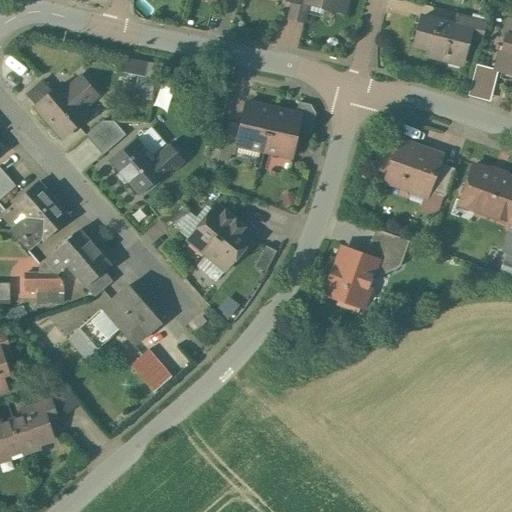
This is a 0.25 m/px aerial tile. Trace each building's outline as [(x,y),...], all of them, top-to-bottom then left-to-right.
[(292,0),(288,18),(303,22),(307,0),(292,0)] [(318,0),(325,2),(329,8),(342,11),(345,0),(318,0)] [(486,21),(458,13),(455,25),(470,29),(468,38),(481,41),(486,21)] [(455,25),(421,16),(414,45),(462,57),(468,38),(470,29),(455,25)] [(511,20),(509,19),(496,69),(511,73),(511,20)] [(137,94),(168,99),(171,77),(141,72),(137,94)] [(41,81),(26,94),(62,136),(87,115),(82,109),(97,95),(80,76),(64,89),(60,84),(51,92),(41,81)] [(300,114),(296,130),(310,133),(315,113),(310,104),(298,101),(295,113),(300,114)] [(273,108),(245,102),(236,144),(263,150),(273,108)] [(273,108),(263,150),(290,156),(296,130),(300,114),(295,113),(273,108)] [(113,120),(102,120),(85,135),(102,154),(125,134),(113,120)] [(152,158),(135,139),(109,161),(138,194),(166,170),(169,173),(183,160),(168,144),(152,158)] [(420,148),(399,141),(386,175),(428,190),(437,162),(417,155),(420,148)] [(454,168),(437,162),(428,190),(444,196),(454,168)] [(511,178),(473,164),(466,183),(465,183),(460,186),(458,192),(460,197),(461,197),(460,200),(470,204),(473,209),(510,222),(511,223),(511,221),(511,178)] [(0,198),(15,185),(6,175),(0,180),(0,198)] [(69,217),(38,181),(12,203),(12,204),(0,214),(8,224),(9,224),(14,220),(18,224),(10,231),(25,249),(40,236),(43,239),(69,217)] [(188,211),(179,200),(158,219),(167,229),(188,211)] [(214,204),(187,238),(205,253),(234,218),(224,209),(222,211),(214,204)] [(244,226),(234,218),(205,253),(225,269),(253,236),(243,228),(244,226)] [(379,261),(372,278),(373,278),(399,266),(408,240),(374,228),(365,256),(379,261)] [(110,264),(79,229),(42,260),(54,273),(56,274),(61,270),(62,271),(64,269),(63,268),(67,265),(85,286),(102,271),(110,264)] [(276,250),(265,245),(254,265),(265,271),(276,250)] [(511,253),(506,251),(499,269),(511,273),(511,253)] [(354,258),(339,253),(334,269),(332,268),(328,279),(329,280),(325,293),(339,298),(337,303),(357,310),(359,305),(362,306),(372,278),(379,261),(365,256),(356,253),(354,258)] [(102,271),(85,286),(94,296),(111,281),(102,271)] [(56,274),(54,273),(24,273),(24,290),(63,290),(63,282),(56,274)] [(160,322),(127,285),(101,308),(119,329),(133,345),(160,322)] [(119,329),(101,308),(78,328),(96,349),(119,329)] [(210,320),(204,325),(211,332),(216,327),(210,320)] [(0,328),(0,353),(1,356),(11,353),(2,328),(0,328)] [(171,375),(148,348),(130,364),(153,391),(171,375)] [(45,389),(49,401),(68,413),(79,404),(62,383),(45,389)] [(24,416),(12,420),(23,452),(39,447),(37,443),(53,438),(47,420),(68,413),(49,401),(22,410),(24,416)] [(0,459),(9,457),(7,451),(20,446),(22,452),(23,452),(12,420),(0,423),(0,459)]
